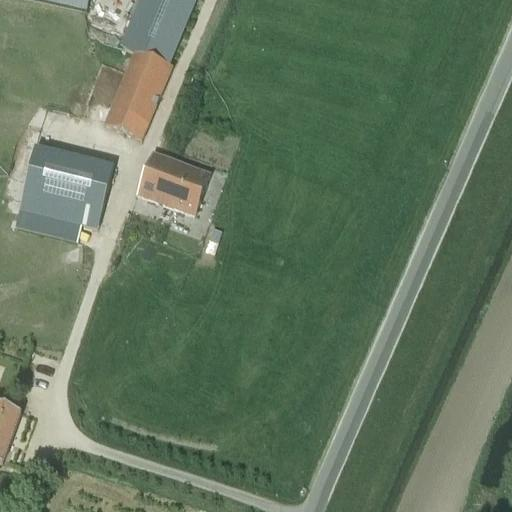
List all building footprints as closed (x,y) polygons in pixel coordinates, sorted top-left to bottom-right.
[(33,0),(92,16),(96,0),(33,0)] [(169,69),(197,0),(143,0),(123,51),(135,56),(169,69)] [(169,69),(135,56),(105,130),(142,145),(173,71),(169,69)] [(37,151),(16,232),(77,247),(82,229),(97,233),(113,171),(37,151)] [(196,220),(211,179),(153,158),(138,199),(196,220)] [(223,237),(215,233),(210,246),(219,249),(223,237)] [(0,467),(3,468),(22,416),(0,408),(0,467)]
